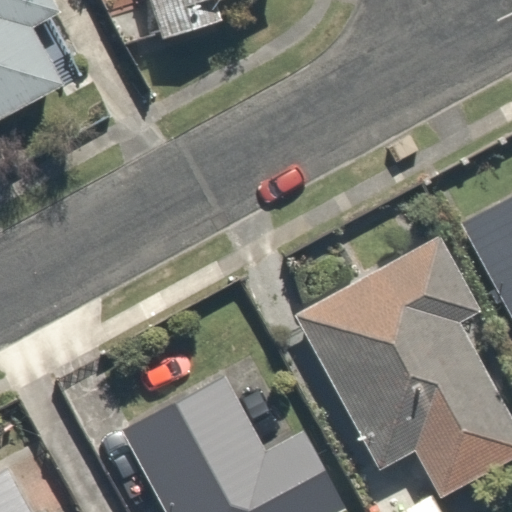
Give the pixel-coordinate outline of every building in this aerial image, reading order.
[(57,0),(0,0),(0,132),(73,94),(37,27),(64,12),(57,0)] [(154,0),(168,37),(225,21),(216,0),(154,0)] [(511,192),(455,226),(511,321),(511,192)] [(488,313),(445,231),(300,307),(378,457),(414,438),(443,493),(511,457),(511,417),(464,326),(488,313)] [(227,378),(129,429),(172,511),(352,511),(310,432),(267,455),(227,378)] [(378,463),(347,484),(365,511),(442,511),(421,479),(399,494),(378,463)] [(34,511),(10,466),(0,471),(0,511),(34,511)]
